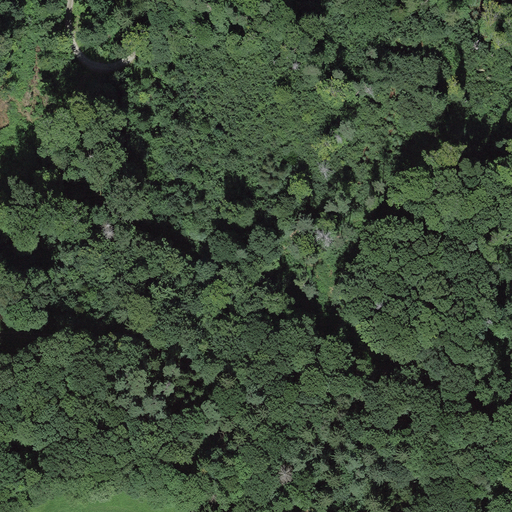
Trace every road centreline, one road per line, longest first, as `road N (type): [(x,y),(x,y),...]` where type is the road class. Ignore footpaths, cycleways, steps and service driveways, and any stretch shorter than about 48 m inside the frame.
road 1 (track): [(424,511),(442,480),(439,409),(416,386),(386,373),(285,374),(159,345),(0,334)]
road 2 (track): [(70,0),(67,27),(78,55),(108,68),(155,30),(169,0)]
